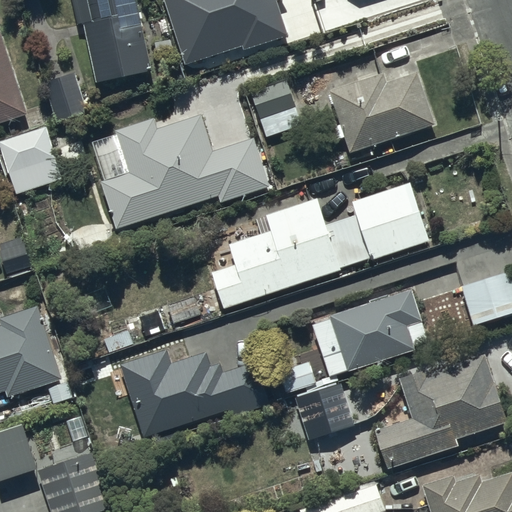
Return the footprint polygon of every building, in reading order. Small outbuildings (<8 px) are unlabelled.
[(144,0),(76,0),(81,26),(88,25),(99,81),(158,70),(144,0)] [(166,0),(185,64),(286,34),(276,0),(166,0)] [(0,20),(0,122),(31,111),(0,20)] [(444,62),(426,67),(434,93),(452,87),(444,62)] [(386,69),(332,86),(353,151),(440,124),(422,67),(389,78),(386,69)] [(77,69),(47,80),(60,118),(91,107),(77,69)] [(290,78),(254,89),(270,137),(306,125),(290,78)] [(135,124),(107,133),(112,148),(108,149),(118,179),(103,184),(116,221),(222,186),(206,139),(149,157),(143,138),(140,139),(135,124)] [(52,127),(5,140),(20,194),(67,180),(52,127)] [(241,260),(217,268),(229,305),(435,236),(416,180),(354,201),(357,212),(331,221),(322,195),(272,212),(277,226),(234,240),(241,260)] [(511,271),(463,285),(474,323),(511,312),(511,271)] [(416,288),(316,320),(333,375),(417,347),(416,343),(432,338),(416,288)] [(0,391),(8,389),(10,396),(67,377),(42,302),(2,316),(4,322),(0,322),(0,391)] [(125,363),(147,435),(231,408),(233,415),(274,402),(261,360),(227,371),(224,360),(214,363),(210,350),(175,361),(171,349),(125,363)] [(430,366),(402,374),(414,414),(378,425),(390,465),(462,443),(460,436),(511,420),(500,381),(498,382),(488,351),(431,369),(430,366)] [(312,358),(282,368),(288,389),(319,379),(312,358)] [(344,378),(298,394),(313,437),(359,420),(344,378)] [(22,425),(0,431),(0,480),(37,469),(22,425)] [(97,451),(43,469),(56,511),(95,511),(115,505),(97,451)] [(456,474),(425,485),(434,511),(511,511),(511,468),(483,478),(481,472),(457,480),(456,474)] [(302,506),(303,510),(303,511),(378,511),(388,509),(378,480),(302,506)]
